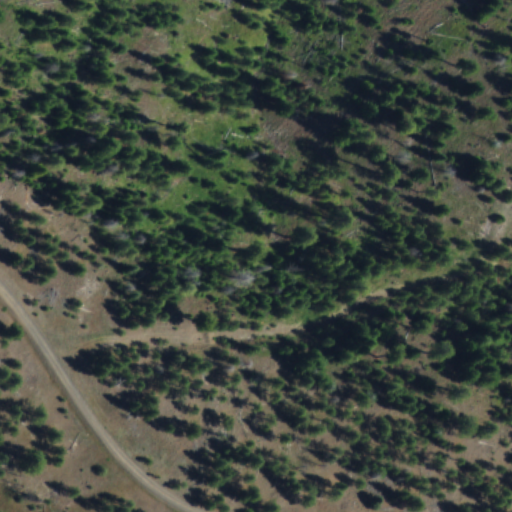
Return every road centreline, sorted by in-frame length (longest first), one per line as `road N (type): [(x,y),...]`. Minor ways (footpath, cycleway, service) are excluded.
road 1 (track): [(53,361),(114,341),(294,326),(476,251),(509,212)]
road 2 (residential): [(208,511),(122,461),(0,285)]
